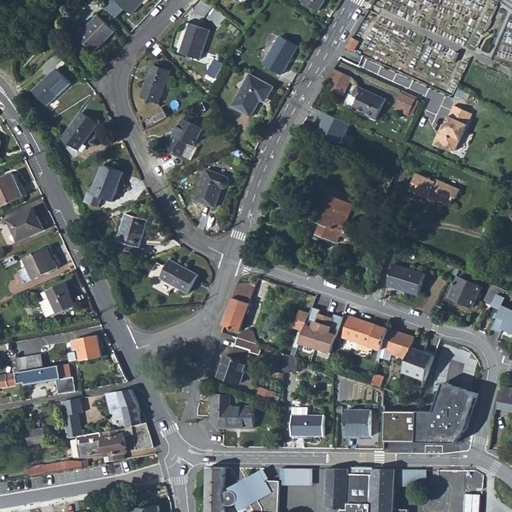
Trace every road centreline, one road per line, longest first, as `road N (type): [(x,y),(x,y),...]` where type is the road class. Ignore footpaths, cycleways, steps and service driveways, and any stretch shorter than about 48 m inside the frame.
road 1 (residential): [(474,460),(493,372),(483,345),(232,258)]
road 2 (residential): [(232,258),(178,226),(123,112),(120,80),(131,52),(178,0)]
road 3 (tertiary): [(128,350),(43,161),(0,90)]
road 4 (tertiary): [(186,451),(474,460)]
road 5 (residential): [(232,258),(262,167),(356,0)]
road 6 (residential): [(0,501),(166,467)]
road 7 (residential): [(128,350),(210,318),(232,258)]
